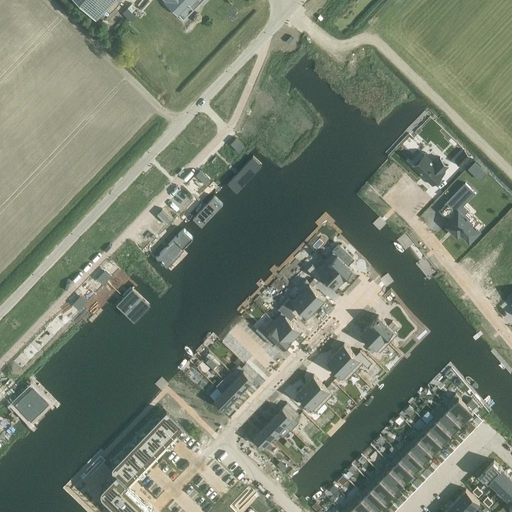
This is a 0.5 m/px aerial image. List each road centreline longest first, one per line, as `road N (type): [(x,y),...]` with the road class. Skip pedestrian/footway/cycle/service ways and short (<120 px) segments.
road 1 (unclassified): [(0,315),(301,0)]
road 2 (track): [(395,202),(382,192),(431,143),(291,11)]
road 3 (residential): [(222,443),(367,293)]
road 4 (residential): [(511,340),(395,202)]
road 5 (residential): [(406,511),(483,433),(511,463)]
